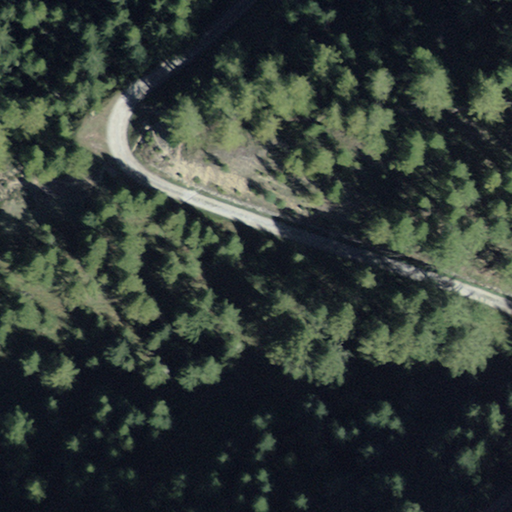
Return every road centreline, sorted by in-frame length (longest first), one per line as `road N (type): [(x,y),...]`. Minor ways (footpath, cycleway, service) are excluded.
road 1 (track): [(511,308),(146,179),(124,162)]
road 2 (track): [(124,162),(117,123),(130,99),(258,0)]
